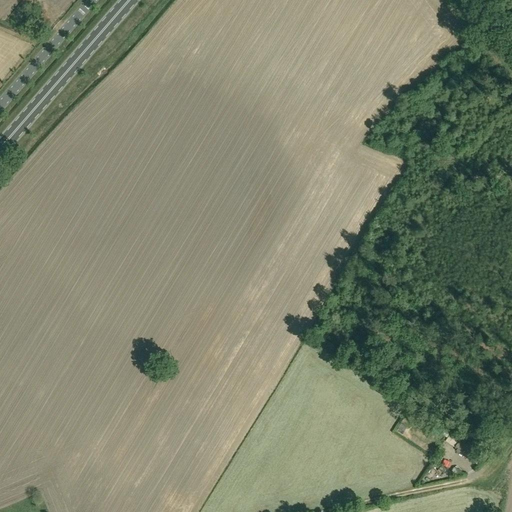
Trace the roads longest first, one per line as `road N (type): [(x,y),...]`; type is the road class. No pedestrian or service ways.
road 1 (primary): [(0,148),(129,0)]
road 2 (unclassified): [(0,106),(92,0)]
